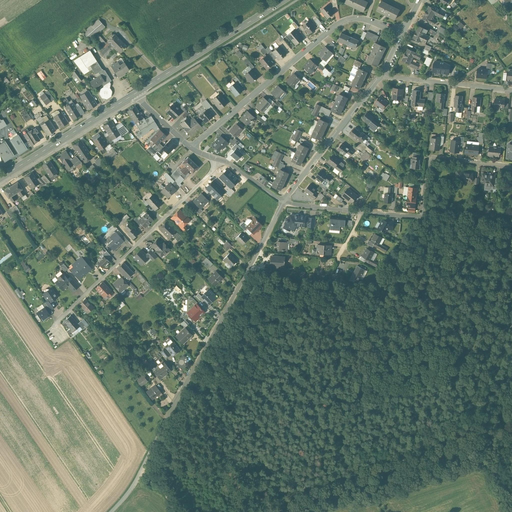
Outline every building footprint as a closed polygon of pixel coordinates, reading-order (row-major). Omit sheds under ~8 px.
[(368,3),(362,0),(346,0),(345,3),(364,12),(368,3)] [(400,10),(382,1),(377,10),(395,19),(400,10)] [(327,4),(320,10),(327,19),(335,13),(327,4)] [(432,8),(429,6),(428,6),(425,13),(433,17),(434,14),(443,19),(445,20),(448,15),(446,14),(440,11),(433,7),(432,8)] [(433,17),(425,13),(422,19),(434,25),(436,20),(432,18),(433,17)] [(322,24),(317,18),(314,21),(319,26),(322,24)] [(98,20),(83,33),(90,40),(97,34),(105,27),(98,20)] [(316,29),(308,20),(302,25),(309,34),(316,29)] [(455,24),(452,27),(456,31),(459,27),(461,29),(464,25),(460,21),(456,25),(455,24)] [(424,28),(418,26),(415,34),(419,35),(419,36),(428,40),(429,40),(430,41),(431,38),(424,34),(423,33),(423,32),(426,34),(428,31),(425,29),(423,28),(424,28)] [(295,29),(288,35),(296,45),(303,39),(302,40),(298,35),(299,35),(295,29)] [(379,36),(368,31),(367,33),(366,37),(377,41),(379,36)] [(350,37),(342,33),(338,41),(347,45),(350,37)] [(97,34),(92,38),(99,46),(98,47),(100,50),(106,43),(97,34)] [(114,34),(107,42),(115,49),(119,54),(127,46),(114,34)] [(428,40),(419,36),(419,35),(415,34),(412,38),(420,42),(421,41),(425,44),(427,41),(429,42),(430,41),(429,40),(428,40)] [(359,41),(350,37),(347,45),(356,49),(359,41)] [(115,49),(107,42),(106,43),(100,50),(99,51),(106,58),(115,49)] [(376,42),(373,48),(369,56),(367,61),(377,66),(386,47),(376,42)] [(285,54),(279,46),(272,52),(276,58),(278,60),(285,54)] [(333,53),(325,46),(318,55),(325,61),(329,56),(330,57),(333,53)] [(421,56),(407,49),(405,55),(412,59),(413,56),(420,59),(421,56)] [(102,70),(90,50),(80,57),(73,61),(83,75),(92,69),(97,77),(100,75),(98,72),(102,70)] [(412,59),(405,55),(402,61),(409,65),(409,66),(417,70),(419,64),(411,61),(412,59)] [(273,64),(266,56),(264,57),(265,58),(260,62),(267,70),(273,64)] [(341,56),(337,61),(341,65),(346,60),(341,56)] [(432,59),(427,57),(424,64),(429,67),(432,59)] [(254,67),(246,58),(242,61),(248,67),(249,66),(252,69),(254,67)] [(318,66),(311,60),(304,67),(311,74),(318,66)] [(362,63),(355,60),(353,64),(360,68),(362,63)] [(124,63),(120,65),(118,62),(111,66),(117,77),(129,70),(124,63)] [(442,62),(435,62),(434,64),(433,72),(441,73),(442,62)] [(450,65),(444,63),(442,62),(441,73),(449,74),(450,65)] [(248,67),(242,72),(244,75),(245,75),(248,73),(248,72),(251,69),(252,69),(249,66),(248,67)] [(251,69),(248,72),(248,73),(245,75),(244,75),(251,83),(258,78),(259,77),(255,73),(254,73),(251,69)] [(367,73),(359,69),(356,77),(364,81),(367,73)] [(486,69),(479,69),(478,77),(486,78),(487,75),(487,70),(486,69)] [(37,73),(42,80),(46,77),(41,70),(37,73)] [(82,79),(75,70),(72,73),(79,82),(82,79)] [(101,90),(100,94),(102,98),(106,99),(110,96),(111,92),(109,88),(110,84),(109,82),(111,81),(105,70),(102,70),(98,72),(100,75),(104,82),(102,83),(103,86),(104,86),(103,87),(104,88),(100,90),(101,90)] [(294,74),(292,77),(291,77),(287,82),(295,89),(296,89),(293,87),(296,84),(297,85),(301,80),(299,78),(297,76),(294,74)] [(97,77),(90,82),(94,88),(102,83),(104,82),(100,75),(97,77)] [(364,81),(356,77),(352,85),(360,89),(364,81)] [(238,84),(236,82),(235,82),(228,88),(235,96),(243,90),(238,84)] [(285,93),(278,86),(271,93),(279,100),(285,93)] [(393,88),(392,99),(394,99),(395,100),(398,101),(399,100),(402,100),(402,95),(403,94),(403,92),(403,91),(403,89),(393,88)] [(421,91),(413,90),(411,105),(418,106),(417,110),(423,110),(423,106),(424,106),(425,99),(420,99),(421,91)] [(89,92),(81,97),(84,102),(92,97),(89,92)] [(222,96),(220,93),(219,93),(212,100),(220,109),(228,103),(222,96)] [(445,94),(438,93),(437,101),(441,102),(440,108),(443,109),(444,102),(445,94)] [(47,97),(44,94),(39,98),(46,106),(51,102),(47,97)] [(347,98),(339,94),(335,102),(343,106),(347,98)] [(463,96),(455,95),(454,107),(456,107),(461,107),(463,96)] [(384,99),(380,96),(373,104),(378,109),(380,107),(383,109),(387,103),(383,100),(384,99)] [(92,97),(84,102),(89,110),(97,105),(92,97)] [(481,98),(473,97),(472,106),(473,106),(472,112),(477,112),(477,106),(480,107),(481,98)] [(264,98),(256,107),(263,113),(270,104),(264,98)] [(505,100),(495,99),(494,107),(504,108),(504,105),(505,100)] [(208,109),(211,107),(207,101),(203,104),(208,109)] [(65,107),(73,120),(81,115),(79,111),(73,102),(72,102),(68,105),(65,107)] [(184,102),(180,106),(182,110),(185,113),(186,111),(189,108),(184,102)] [(275,103),(273,102),(271,105),(276,110),(279,113),(282,110),(279,107),(275,103)] [(343,106),(335,102),(331,111),(340,114),(343,106)] [(175,105),(171,109),(170,107),(166,111),(175,119),(182,112),(175,105)] [(202,105),(196,111),(200,116),(207,110),(202,105)] [(143,118),(135,107),(135,106),(127,111),(127,112),(140,131),(144,128),(145,128),(149,126),(145,120),(144,118),(143,118)] [(331,111),(322,106),(319,112),(329,116),(331,111)] [(200,116),(206,123),(212,117),(207,110),(200,116)] [(247,111),(240,119),(247,125),(254,117),(247,111)] [(62,112),(53,117),(60,128),(68,123),(62,112)] [(374,118),(367,112),(362,119),(369,124),(373,120),(374,118)] [(27,113),(23,116),(26,122),(31,119),(27,113)] [(41,116),(38,118),(36,115),(35,116),(36,119),(40,124),(41,125),(45,123),(41,116)] [(151,116),(145,120),(149,126),(154,122),(151,116)] [(188,118),(185,120),(180,124),(190,135),(201,127),(194,119),(191,121),(188,118)] [(328,123),(320,119),(316,127),(324,131),(328,123)] [(45,123),(41,125),(47,136),(56,131),(49,120),(45,123)] [(388,125),(382,120),(379,124),(385,128),(387,126),(388,125)] [(117,130),(112,122),(111,121),(111,122),(107,124),(116,138),(120,135),(117,130)] [(149,126),(145,128),(144,128),(140,131),(139,131),(136,134),(139,138),(150,131),(149,130),(157,125),(154,122),(149,126)] [(116,138),(107,124),(104,126),(103,127),(104,127),(108,133),(109,135),(112,140),(116,138)] [(236,125),(230,132),(235,137),(242,130),(236,125)] [(123,126),(117,130),(120,135),(121,136),(128,131),(123,126)] [(324,131),(316,127),(312,136),(320,140),(324,131)] [(361,133),(355,128),(350,135),(356,140),(357,139),(362,143),(367,136),(362,132),(361,133)] [(33,129),(24,135),(29,142),(26,143),(28,146),(29,147),(40,140),(36,134),(34,130),(33,129)] [(160,130),(158,133),(157,133),(154,137),(154,136),(152,139),(153,140),(153,142),(155,142),(156,143),(158,144),(159,143),(166,136),(160,130)] [(24,145),(17,134),(10,139),(19,154),(27,149),(26,147),(28,146),(26,143),(24,145)] [(100,136),(98,134),(91,138),(99,151),(100,150),(102,154),(105,152),(103,148),(107,146),(100,136)] [(220,136),(212,145),(219,152),(220,151),(219,150),(222,147),(223,148),(228,143),(220,136)] [(440,138),(431,137),(430,149),(439,150),(440,142),(440,138)] [(163,147),(160,151),(163,154),(162,155),(161,156),(164,159),(169,153),(170,153),(171,151),(172,152),(175,150),(174,149),(177,146),(170,140),(163,147)] [(460,141),(452,140),(451,152),(458,153),(459,146),(460,141)] [(4,141),(0,143),(0,156),(4,163),(13,156),(4,141)] [(92,158),(81,141),(73,146),(80,157),(81,156),(85,162),(92,158)] [(476,142),(467,141),(466,154),(478,155),(478,150),(479,145),(475,145),(476,142)] [(156,143),(152,148),(155,151),(156,150),(161,145),(159,143),(158,144),(156,143)] [(113,148),(109,144),(107,146),(103,148),(105,152),(102,154),(105,156),(113,149),(113,148)] [(308,148),(300,144),(296,153),(304,157),(308,148)] [(353,152),(342,144),(337,150),(344,155),(346,152),(351,156),(353,152)] [(497,147),(492,147),(492,146),(491,147),(490,147),(490,149),(489,149),(488,150),(488,152),(489,153),(488,156),(499,158),(499,154),(500,153),(500,152),(501,148),(500,148),(499,147),(498,146),(497,147)] [(373,152),(367,147),(364,150),(371,155),(373,152)] [(236,148),(230,155),(237,161),(243,154),(239,150),(236,148)] [(113,149),(105,156),(108,160),(116,153),(113,149)] [(304,157),(296,153),(291,150),(289,156),(293,158),(292,161),(300,165),(304,157)] [(371,155),(364,150),(359,157),(365,162),(371,155)] [(66,151),(58,156),(63,163),(64,162),(68,168),(71,166),(72,168),(74,167),(69,159),(70,158),(66,151)] [(284,155),(278,152),(276,157),(273,155),(271,158),(275,160),(280,162),(284,155)] [(340,160),(333,155),(328,162),(332,165),(339,170),(341,167),(337,163),(340,160)] [(82,163),(76,156),(71,159),(76,167),(82,163)] [(188,157),(177,168),(178,168),(183,173),(193,162),(188,157)] [(419,157),(413,157),(413,159),(411,159),(411,164),(414,164),(413,168),(420,169),(421,157),(419,157)] [(100,158),(95,162),(98,167),(103,163),(100,158)] [(50,161),(42,166),(51,180),(56,178),(55,177),(54,175),(56,174),(57,173),(50,161)] [(193,162),(183,173),(185,175),(188,173),(187,172),(189,170),(192,173),(198,167),(193,162)] [(183,173),(178,168),(172,174),(176,179),(180,175),(183,173)] [(288,174),(280,169),(276,178),(285,182),(288,174)] [(239,183),(237,181),(238,180),(227,170),(220,177),(227,185),(223,189),(213,180),(206,188),(205,187),(203,190),(207,194),(209,192),(217,199),(218,198),(219,199),(221,197),(220,196),(224,192),(229,197),(234,192),(230,188),(235,183),(237,185),(239,183)] [(331,179),(321,170),(316,177),(323,182),(325,179),(328,182),(331,179)] [(463,170),(457,170),(456,178),(462,179),(462,181),(471,182),(472,174),(466,173),(466,172),(464,172),(463,170)] [(32,172),(24,178),(31,189),(39,184),(40,184),(37,179),(32,172)] [(495,175),(482,174),(481,185),(493,187),(494,187),(495,180),(495,175)] [(50,182),(44,175),(41,178),(47,185),(50,182)] [(46,184),(40,177),(37,179),(40,184),(39,184),(40,187),(46,184)] [(285,182),(276,178),(274,184),(273,186),(281,190),(285,182)] [(22,189),(17,182),(11,186),(15,193),(17,192),(20,197),(25,194),(22,189)] [(169,183),(161,191),(168,197),(176,190),(171,185),(169,183)] [(317,190),(310,185),(305,191),(315,199),(318,195),(315,193),(317,190)] [(11,186),(4,190),(8,198),(9,198),(12,202),(16,200),(13,195),(15,193),(11,186)] [(388,194),(385,193),(384,202),(392,203),(393,194),(392,194),(393,188),(389,187),(388,194)] [(409,187),(408,189),(404,189),(404,195),(408,196),(407,201),(416,202),(416,196),(415,196),(416,192),(417,192),(417,188),(409,187)] [(357,196),(348,189),(343,196),(345,198),(346,197),(352,202),(354,201),(355,200),(357,196)] [(201,194),(193,202),(197,205),(200,209),(208,201),(201,194)] [(161,205),(152,195),(146,200),(155,210),(161,205)] [(200,209),(197,205),(194,208),(199,214),(202,211),(200,209)] [(16,206),(10,210),(13,214),(19,210),(16,206)] [(190,220),(180,210),(171,218),(181,228),(190,220)] [(139,221),(141,223),(145,227),(153,220),(146,213),(139,221)] [(296,216),(290,215),(289,218),(288,218),(287,218),(286,220),(286,221),(285,224),(284,228),(284,230),(284,232),(286,233),(288,232),(289,231),(290,231),(291,229),(294,231),(297,226),(305,227),(305,224),(308,224),(308,219),(306,219),(306,217),(299,216),(299,215),(298,215),(297,214),(296,215),(296,216)] [(126,215),(121,220),(124,223),(129,218),(126,215)] [(247,226),(246,227),(248,229),(253,234),(256,231),(257,231),(259,229),(259,228),(262,225),(257,220),(257,218),(255,217),(254,217),(252,218),(252,220),(253,220),(247,226)] [(338,219),(335,219),(336,217),(331,217),(330,225),(333,225),(333,231),(339,231),(340,226),(344,226),(345,220),(338,219)] [(394,222),(385,221),(382,219),(382,220),(383,220),(379,228),(378,228),(377,228),(384,232),(386,229),(393,230),(394,223),(394,222)] [(247,226),(243,221),(239,225),(245,231),(248,229),(246,227),(247,226)] [(138,234),(132,228),(127,222),(126,223),(128,225),(127,226),(127,225),(126,226),(125,228),(129,231),(127,233),(133,239),(138,234)] [(176,231),(166,222),(160,229),(169,238),(173,234),(176,231)] [(182,237),(176,231),(173,234),(177,237),(175,239),(178,241),(182,237)] [(115,232),(109,237),(110,237),(111,236),(113,239),(108,244),(114,251),(120,246),(119,245),(123,241),(122,239),(115,232)] [(248,239),(241,233),(235,238),(242,245),(248,239)] [(382,238),(375,234),(371,242),(375,244),(374,246),(377,248),(379,244),(382,238)] [(157,239),(151,245),(157,251),(156,251),(161,256),(163,255),(164,255),(165,255),(167,253),(167,252),(167,251),(169,249),(164,244),(163,245),(157,239)] [(287,243),(277,242),(277,250),(286,251),(287,243)] [(388,248),(379,244),(377,248),(385,252),(388,248)] [(331,246),(318,245),(317,254),(331,255),(331,246)] [(367,249),(362,257),(367,259),(365,261),(369,263),(370,260),(374,253),(367,249)] [(140,250),(133,257),(141,265),(148,258),(144,255),(145,254),(142,252),(140,250)] [(151,250),(146,254),(153,261),(157,256),(151,250)] [(237,261),(229,253),(222,260),(225,263),(226,262),(231,266),(237,261)] [(103,256),(97,263),(100,266),(103,269),(109,262),(106,259),(105,258),(103,256)] [(91,268),(81,257),(76,262),(85,273),(91,268)] [(285,257),(274,257),(274,258),(270,257),(269,263),(268,263),(268,269),(274,269),(280,270),(280,265),(282,265),(282,262),(284,263),(285,257)] [(213,264),(206,258),(201,262),(208,269),(213,264)] [(24,260),(20,262),(26,272),(29,270),(24,260)] [(85,273),(76,262),(72,265),(74,268),(71,270),(78,279),(85,273)] [(134,273),(123,262),(117,269),(124,277),(127,279),(134,273)] [(357,266),(350,281),(356,284),(357,284),(366,268),(362,266),(361,268),(357,266)] [(223,278),(216,271),(208,279),(215,286),(223,278)] [(70,282),(63,273),(57,278),(58,279),(58,281),(55,283),(58,286),(59,286),(62,290),(68,285),(70,285),(72,284),(70,282)] [(124,277),(122,279),(118,282),(117,281),(113,284),(120,292),(128,285),(127,284),(129,281),(127,279),(124,277)] [(78,287),(72,280),(70,282),(72,284),(70,285),(70,288),(73,291),(78,287)] [(111,291),(102,282),(96,288),(95,288),(104,297),(107,295),(109,297),(113,294),(111,291)] [(19,297),(24,294),(22,290),(20,291),(18,288),(15,289),(19,297)] [(51,288),(49,289),(46,289),(44,295),(48,300),(50,302),(52,301),(57,297),(51,288)] [(217,297),(208,288),(201,295),(198,293),(195,296),(202,302),(204,300),(210,305),(217,297)] [(94,307),(85,299),(79,305),(87,313),(94,307)] [(52,301),(50,302),(48,300),(46,302),(49,308),(51,309),(56,306),(52,301)] [(196,303),(186,312),(194,320),(203,311),(196,303)] [(44,308),(36,313),(42,321),(50,315),(46,310),(44,307),(44,308)] [(78,324),(70,315),(64,321),(64,322),(62,323),(62,324),(64,327),(65,327),(67,325),(70,329),(67,331),(70,335),(72,333),(79,326),(80,326),(78,324)] [(86,327),(81,321),(78,324),(80,326),(79,326),(83,330),(86,327)] [(153,336),(156,331),(152,327),(148,332),(153,336)] [(186,329),(177,337),(183,344),(188,339),(187,338),(191,334),(186,329)] [(173,342),(166,348),(173,356),(179,350),(173,342)] [(93,343),(83,352),(84,353),(95,345),(93,343)] [(169,356),(164,349),(161,352),(166,358),(169,356)] [(164,363),(162,364),(161,363),(158,366),(159,367),(165,375),(171,371),(164,363)] [(158,366),(155,368),(156,369),(153,371),(160,379),(165,375),(159,367),(158,366)] [(155,385),(146,392),(154,402),(155,400),(153,398),(161,393),(155,385)]
